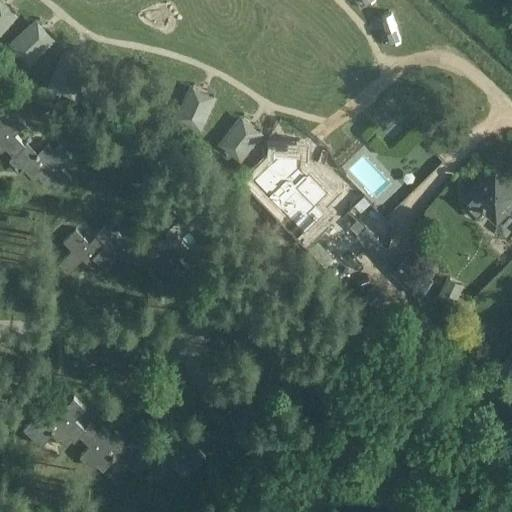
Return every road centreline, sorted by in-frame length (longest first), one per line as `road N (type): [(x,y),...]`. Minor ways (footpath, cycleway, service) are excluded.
road 1 (residential): [(0,326),(191,338)]
road 2 (residential): [(275,349),(268,378),(242,394),(216,389),(195,367),(191,338)]
